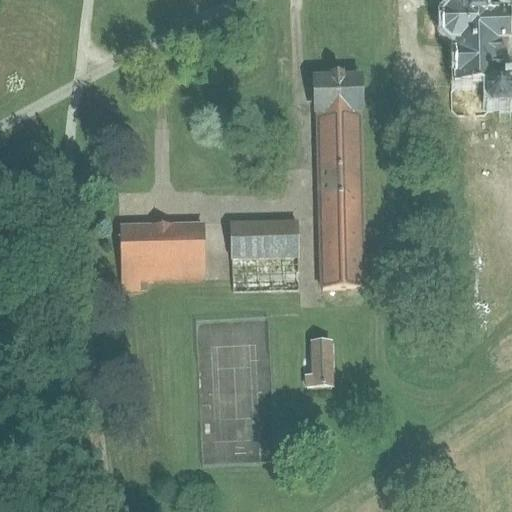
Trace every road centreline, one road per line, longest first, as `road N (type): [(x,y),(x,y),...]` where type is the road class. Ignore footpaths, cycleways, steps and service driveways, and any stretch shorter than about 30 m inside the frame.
road 1 (track): [(290,0),(300,216),(162,208),(159,45)]
road 2 (unclassified): [(74,88),(263,0)]
